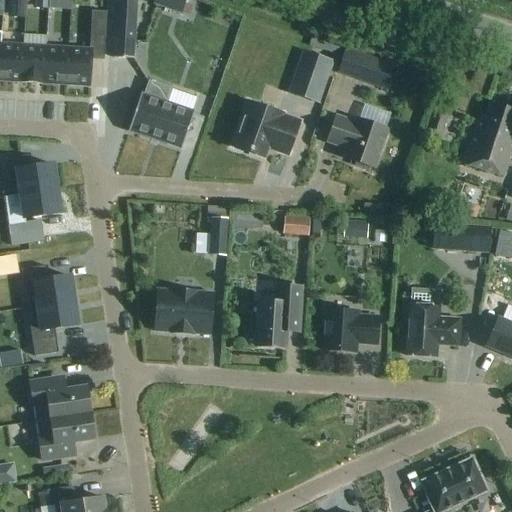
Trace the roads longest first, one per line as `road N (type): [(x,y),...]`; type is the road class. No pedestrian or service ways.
road 1 (residential): [(490,409),(467,396),(123,372)]
road 2 (residential): [(490,409),(266,511)]
road 3 (residential): [(94,183),(287,196)]
road 4 (residential): [(123,372),(94,183)]
road 5 (residential): [(146,511),(123,372)]
road 6 (residential): [(94,183),(83,135),(0,128)]
